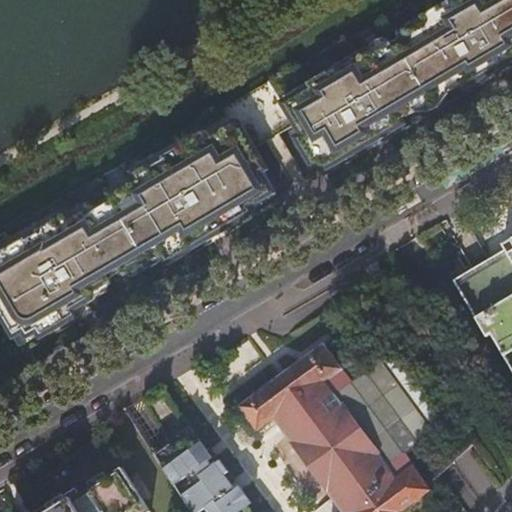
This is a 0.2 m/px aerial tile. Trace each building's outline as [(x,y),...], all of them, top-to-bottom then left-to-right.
[(313,89),(284,106),(320,167),(334,159),(335,161),(363,145),(405,120),(404,118),(445,94),(462,84),(463,86),(495,67),(511,56),(511,0),(450,0),(422,17),(425,23),(368,58),(364,50),(329,72),(329,71),(309,83),(313,89)] [(0,314),(18,345),(19,347),(30,341),(29,339),(46,329),(47,331),(61,323),(78,312),(77,310),(95,299),(92,294),(148,261),(151,267),(184,248),(204,236),(205,237),(232,222),(278,195),(236,123),(191,150),(187,144),(150,165),(154,171),(112,196),(106,188),(105,189),(113,203),(92,216),(89,210),(62,225),(59,219),(21,242),(16,235),(0,244),(0,251),(1,253),(0,253),(0,314)] [(511,239),(504,244),(508,253),(456,284),(488,337),(492,334),(511,367),(511,239)] [(401,511),(432,489),(413,464),(404,451),(421,440),(436,430),(382,356),(353,380),(325,343),(242,404),(258,428),(275,417),(345,511),(401,511)] [(240,511),(238,509),(246,503),(234,487),(223,494),(219,489),(230,481),(214,460),(211,463),(206,457),(210,454),(189,424),(153,449),(173,480),(181,494),(192,511),(240,511)] [(146,511),(151,509),(124,466),(75,495),(73,494),(45,511),(146,511)]
